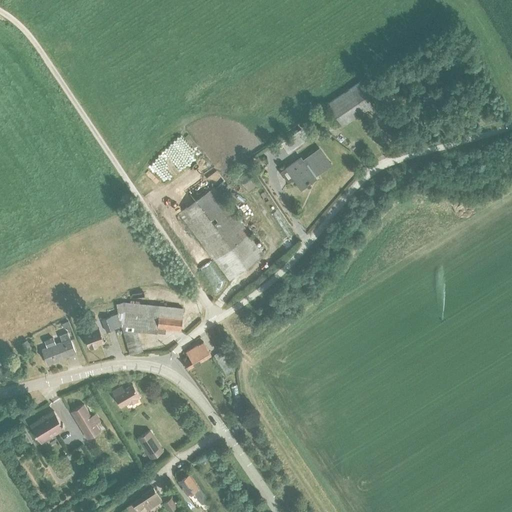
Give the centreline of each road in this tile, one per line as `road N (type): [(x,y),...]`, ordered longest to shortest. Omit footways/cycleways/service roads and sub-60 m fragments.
road 1 (residential): [(218,319),(31,41),(0,14)]
road 2 (residential): [(511,126),(373,172),(250,297),(218,319)]
road 3 (tertiary): [(277,511),(191,386),(168,371)]
road 4 (tertiary): [(168,371),(129,364),(0,396)]
